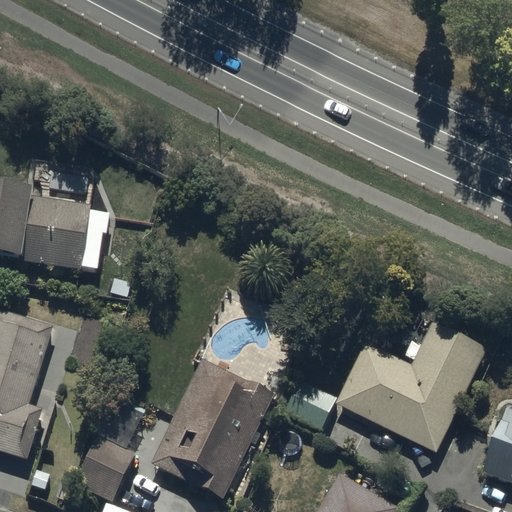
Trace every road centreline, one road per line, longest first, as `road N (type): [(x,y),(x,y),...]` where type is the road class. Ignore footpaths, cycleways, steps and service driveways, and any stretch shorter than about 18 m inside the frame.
road 1 (trunk): [(511,192),(112,0)]
road 2 (trunk): [(196,0),(511,149)]
